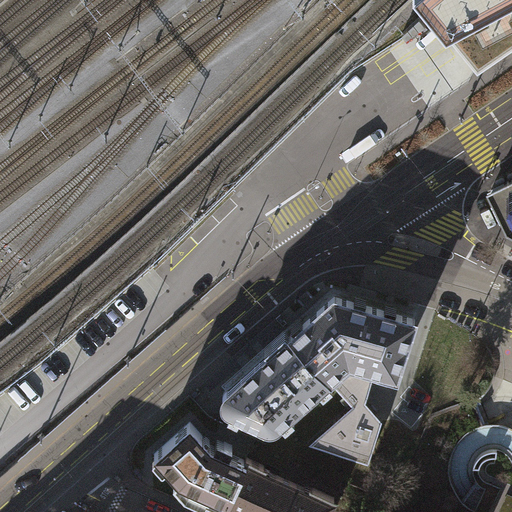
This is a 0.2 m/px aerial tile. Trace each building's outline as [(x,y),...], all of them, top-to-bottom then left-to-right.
[(511,0),(425,0),(478,66),(511,42),(511,0)] [(511,178),(486,191),(506,232),(511,235),(511,178)] [(414,316),(334,293),(289,333),(330,378),(350,360),(375,367),(398,374),(414,316)] [(228,408),(265,426),(271,426),(275,425),(279,423),(330,378),(289,333),(286,329),(272,341),(276,345),(226,390),(224,394),(223,399),(225,404),(228,408)] [(368,392),(375,367),(350,360),(330,378),(345,399),(300,441),(369,465),(385,413),(368,397),(368,392)] [(180,494),(184,490),(219,507),(242,457),(244,455),(222,446),(220,450),(206,444),(200,437),(187,422),(150,453),(174,479),(170,483),(180,494)] [(219,507),(229,511),(323,511),(330,497),(242,457),(219,507)]
